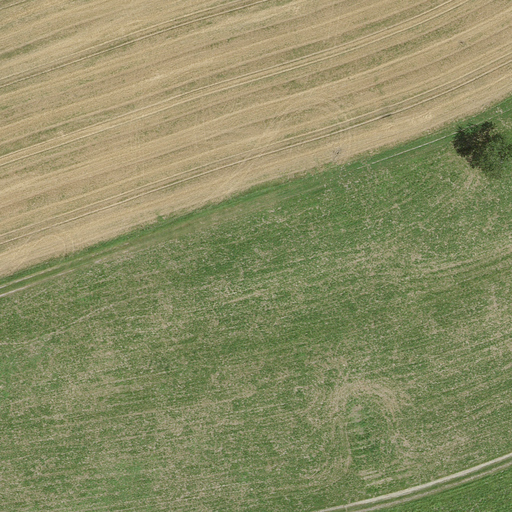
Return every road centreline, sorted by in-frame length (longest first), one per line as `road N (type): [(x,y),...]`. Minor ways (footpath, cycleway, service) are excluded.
road 1 (track): [(345,511),(511,458)]
road 2 (track): [(0,294),(146,243)]
